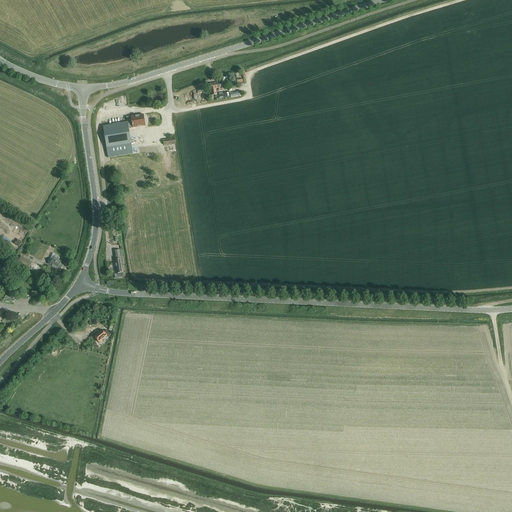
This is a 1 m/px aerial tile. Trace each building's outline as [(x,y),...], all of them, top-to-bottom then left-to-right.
[(220,83),(209,85),(209,90),(210,90),(211,96),(217,95),(216,89),(219,88),(220,91),(222,91),(222,90),(221,87),(220,83)] [(103,126),(108,158),(133,154),(129,128),(145,126),(143,115),(127,117),(127,122),(103,126)] [(151,140),(159,140),(159,132),(151,132),(151,140)] [(113,247),(113,251),(114,251),(116,260),(115,260),(117,274),(123,273),(122,268),(123,268),(122,263),(123,262),(123,259),(121,259),(119,246),(117,247),(113,247)] [(18,262),(28,268),(31,263),(21,257),(18,262)] [(49,265),(57,269),(60,271),(61,269),(64,271),(66,267),(60,264),(61,262),(54,257),(49,265)] [(102,330),(94,336),(99,342),(107,336),(108,337),(111,335),(107,330),(104,333),(102,330)]
